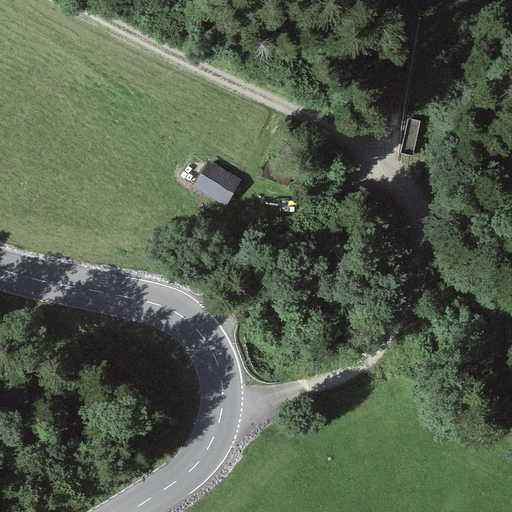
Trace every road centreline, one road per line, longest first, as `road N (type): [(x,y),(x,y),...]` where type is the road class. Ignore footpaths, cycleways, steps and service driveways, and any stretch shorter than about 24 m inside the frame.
road 1 (track): [(73,0),(360,144),(400,183),(412,210),(409,277),(378,345),(342,371),(224,406)]
road 2 (tertiary): [(129,511),(181,479),(214,437),(224,406),(215,355),(179,313),(152,302),(0,268)]
road 3 (track): [(412,210),(443,229),(511,353)]
